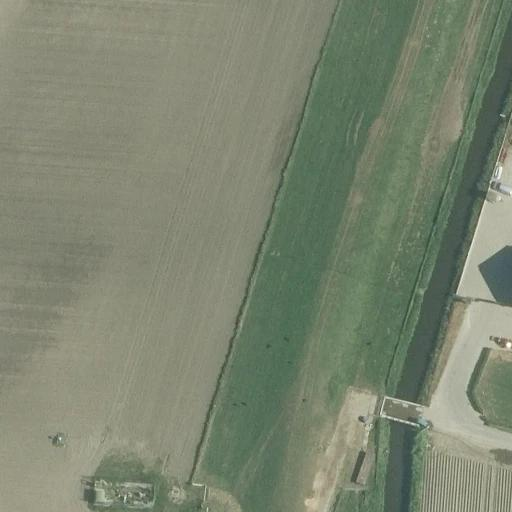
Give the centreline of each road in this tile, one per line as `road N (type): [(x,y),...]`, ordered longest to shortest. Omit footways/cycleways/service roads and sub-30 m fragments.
road 1 (unclassified): [(511,447),(379,412)]
road 2 (track): [(316,511),(346,419),(354,408),(379,412)]
road 3 (track): [(104,500),(208,501),(229,511)]
